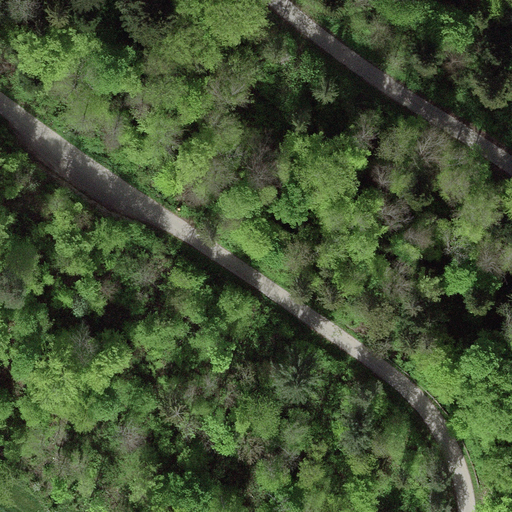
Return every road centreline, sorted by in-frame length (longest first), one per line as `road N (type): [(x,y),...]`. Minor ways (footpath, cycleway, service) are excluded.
road 1 (unclassified): [(0,106),(416,383),(445,419),(462,461),(463,511)]
road 2 (unclassified): [(511,157),(324,36),(282,0)]
